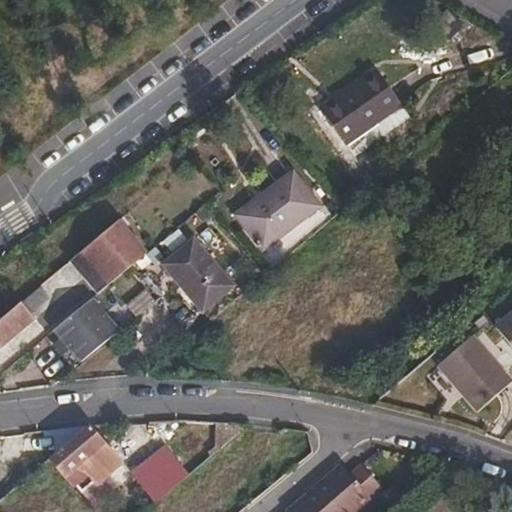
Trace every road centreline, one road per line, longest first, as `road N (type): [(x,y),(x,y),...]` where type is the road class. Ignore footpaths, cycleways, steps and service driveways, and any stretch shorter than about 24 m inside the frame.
road 1 (residential): [(295,0),(180,83),(0,233)]
road 2 (residential): [(0,418),(193,403),(355,424)]
road 3 (residential): [(355,424),(511,472)]
road 4 (residential): [(260,511),(355,424)]
